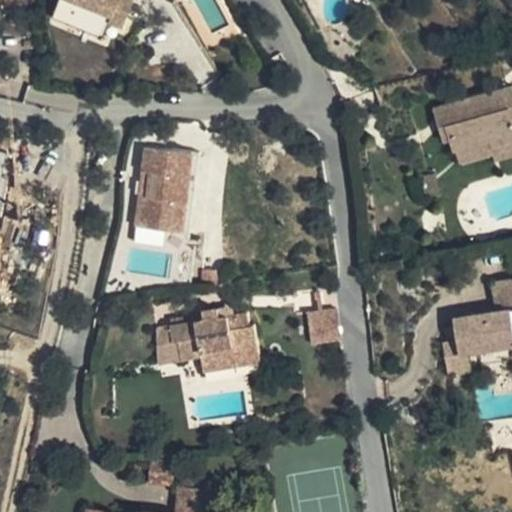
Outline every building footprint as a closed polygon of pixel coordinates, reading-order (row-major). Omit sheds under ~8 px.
[(111,14),(76,0),(70,16),(105,30),(111,14)] [(75,0),(76,0),(111,14),(109,21),(121,25),(130,0),(75,0)] [(505,88),(452,103),(457,121),(439,127),(443,141),(449,139),(453,150),(455,149),(489,139),(491,146),(511,139),(511,105),(510,106),(505,88)] [(439,127),(457,121),(452,103),(433,109),(439,127)] [(489,139),(455,149),(460,164),(493,154),(489,139)] [(511,139),(491,146),(495,161),(511,155),(511,139)] [(193,151),(147,146),(144,170),(152,172),(149,195),(141,194),(137,225),(183,231),(193,151)] [(0,149),(0,220),(9,176),(0,174),(5,151),(0,149)] [(193,151),(183,231),(190,232),(200,152),(193,151)] [(152,172),(144,170),(141,194),(149,195),(152,172)] [(435,173),(422,175),(425,196),(438,195),(435,173)] [(165,229),(137,225),(135,241),(163,245),(165,229)] [(458,341),(443,344),(448,373),(472,369),(469,351),(511,343),(511,278),(491,282),(496,311),(454,318),(458,341)] [(233,305),(218,308),(220,317),(235,314),(233,305)] [(204,320),(170,326),(172,342),(178,341),(181,359),(201,355),(202,362),(236,356),(234,349),(258,345),(254,324),(250,324),(248,312),(220,317),(218,308),(203,311),(204,320)] [(307,311),(311,343),(340,340),(335,308),(307,311)] [(204,320),(203,311),(194,312),(196,322),(204,320)] [(236,356),(202,362),(204,370),(261,360),(258,345),(234,349),(236,356)] [(178,463),(150,460),(149,483),(176,485),(178,463)] [(182,478),(181,486),(209,488),(210,481),(182,478)] [(107,511),(86,509),(85,511),(209,511),(212,488),(209,488),(181,486),(179,485),(176,511),(150,511),(140,511),(139,511),(107,511)]
